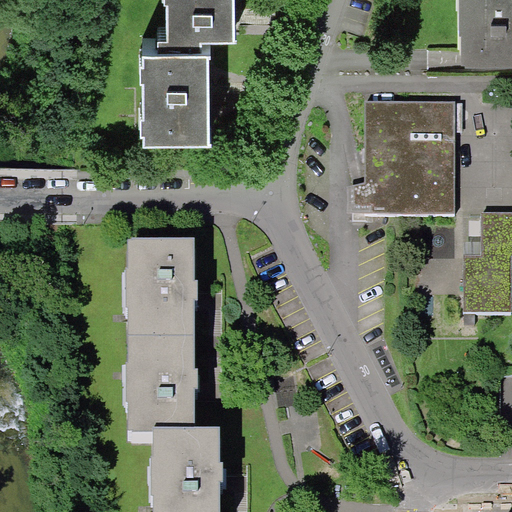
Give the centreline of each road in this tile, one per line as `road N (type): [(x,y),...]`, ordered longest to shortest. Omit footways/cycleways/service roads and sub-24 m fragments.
road 1 (residential): [(415,475),(258,199)]
road 2 (residential): [(258,199),(0,198)]
road 3 (residential): [(258,199),(336,0)]
